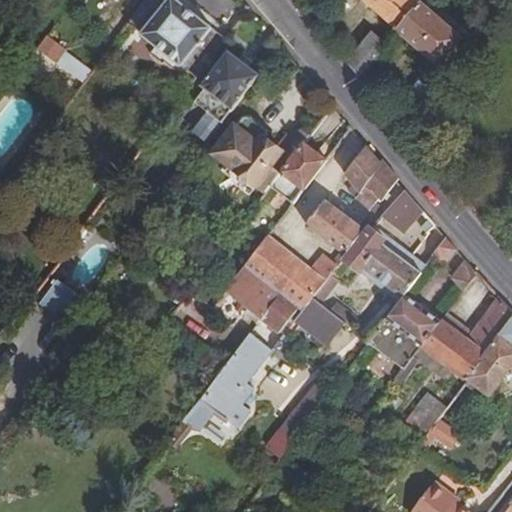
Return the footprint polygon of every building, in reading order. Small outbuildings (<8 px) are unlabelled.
[(175,0),(148,0),(129,27),(197,79),(227,39),(175,0)] [(359,0),(398,34),(423,4),(417,0),(359,0)] [(423,4),(398,34),(438,69),(464,40),(423,4)] [(331,23),(319,10),(310,19),(322,32),(331,23)] [(361,77),(389,45),(374,32),(347,61),(361,77)] [(46,37),(36,50),(55,66),(65,52),(46,37)] [(224,124),(259,77),(228,53),(203,87),(207,90),(197,104),(224,124)] [(438,101),(420,83),(392,114),(409,133),(438,101)] [(283,174),(306,144),(311,138),(301,131),(292,134),(281,147),(263,134),(265,132),(249,120),(244,120),(238,126),(236,124),(214,154),(258,189),(275,168),(283,174)] [(348,159),(362,141),(351,132),(337,151),(348,159)] [(306,144),(283,174),(270,191),(291,207),(327,160),(306,144)] [(176,160),(189,170),(199,156),(186,146),(176,160)] [(397,181),(367,147),(345,178),(353,189),(349,194),(370,210),(378,201),(381,203),(397,181)] [(189,170),(176,160),(158,184),(171,194),(189,170)] [(425,213),(406,191),(382,219),(404,236),(425,213)] [(346,256),(364,233),(326,203),(308,228),(346,256)] [(428,235),(437,226),(433,221),(424,230),(428,235)] [(403,301),(407,297),(423,276),(410,266),(415,260),(396,245),(391,244),(372,230),(368,226),(364,233),(346,256),(342,262),(362,277),(366,272),(403,301)] [(286,289),(303,267),(268,239),(227,293),(263,320),(280,297),(298,311),(302,314),(308,307),(286,289)] [(458,250),(449,240),(434,261),(442,270),(458,250)] [(479,273),(466,259),(451,280),(463,294),(479,273)] [(325,284),(303,267),(286,289),(308,307),(312,301),(325,284)] [(338,283),(330,277),(325,284),(312,301),(320,306),(338,283)] [(70,329),(88,305),(59,283),(42,307),(70,329)] [(281,333),(298,311),(280,297),(263,320),(281,333)] [(441,322),(407,297),(403,301),(370,345),(402,371),(396,379),(404,386),(421,365),(414,358),(441,322)] [(320,306),(312,301),(308,307),(302,314),(296,322),(326,345),(342,323),(320,306)] [(511,323),(511,311),(502,301),(493,312),(510,326),(511,323)] [(510,326),(493,312),(483,325),(501,338),(510,326)] [(501,338),(483,325),(469,344),(441,322),(414,358),(421,365),(441,380),(408,423),(425,437),(467,382),(501,338)] [(511,323),(510,326),(501,338),(467,382),(491,399),(511,370),(511,323)] [(271,351),(251,336),(225,368),(221,375),(180,428),(189,436),(193,431),(200,432),(215,412),(237,430),(251,413),(241,406),(253,390),(245,384),(271,351)] [(269,453),(282,462),(334,394),(321,384),(269,453)] [(180,428),(169,442),(179,449),(189,436),(180,428)] [(447,497),(449,494),(435,483),(413,511),(464,511),(458,507),(447,497)] [(461,503),(449,494),(447,497),(458,507),(461,503)]
